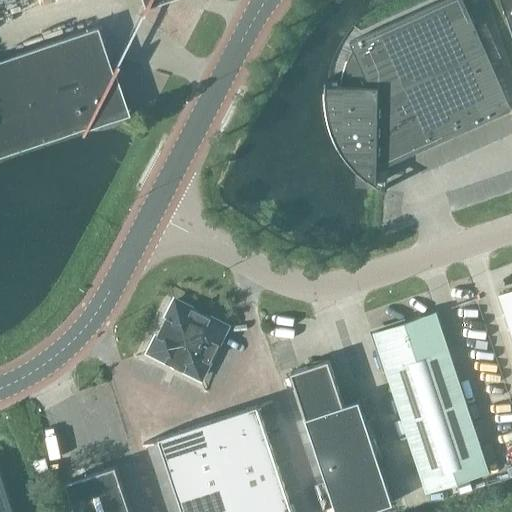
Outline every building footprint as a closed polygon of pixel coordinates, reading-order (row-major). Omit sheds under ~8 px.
[(144,0),(145,2),(143,7),(145,8),(147,3),(157,0),(144,0)] [(327,79),(326,79),(326,85),(326,90),(326,95),(326,101),(327,105),(327,108),(328,114),(329,119),(331,125),(333,131),(335,137),(338,142),(341,147),(345,154),(349,159),(352,164),(357,168),(357,184),(377,185),(388,190),(388,189),(377,184),(378,169),(511,109),(511,106),(464,0),(443,0),(350,42),(354,49),(349,57),(347,61),(345,69),(343,77),(342,84),(327,84),(327,79)] [(511,0),(502,0),(511,30),(511,0)] [(96,26),(0,58),(0,154),(83,126),(82,129),(84,130),(87,125),(125,112),(112,74),(115,69),(112,68),(111,70),(96,26)] [(511,291),(499,295),(511,333),(511,291)] [(150,352),(201,378),(227,326),(176,300),(150,352)] [(428,492),(489,471),(436,312),(375,332),(428,492)] [(329,360),(291,372),(337,511),(364,511),(393,502),(359,400),(344,405),(329,360)] [(292,511),(258,405),(159,438),(183,511),(292,511)] [(117,467),(116,466),(66,482),(66,484),(67,483),(76,511),(131,511),(116,467),(117,467)] [(0,511),(14,511),(0,467),(0,511)]
